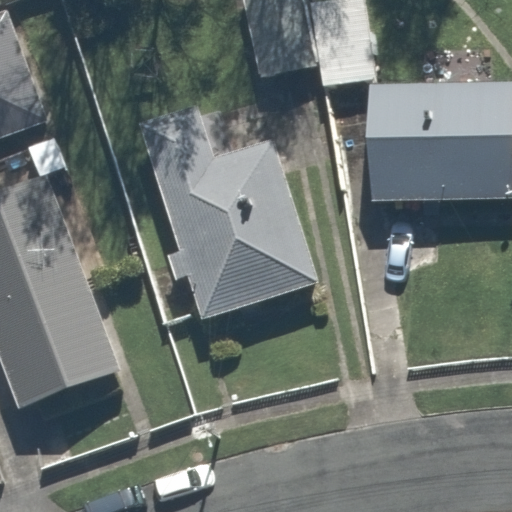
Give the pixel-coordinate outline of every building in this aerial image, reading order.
[(248,0),(274,88),(329,72),(309,7),(307,0),(248,0)] [(361,0),(332,0),(309,7),(329,72),(336,96),(386,81),(361,0)] [(511,83),(373,89),(378,215),(511,209),(511,83)] [(274,88),(140,127),(196,318),(330,279),(274,88)] [(0,158),(0,347),(28,419),(127,380),(81,264),(34,145),(0,158)]
